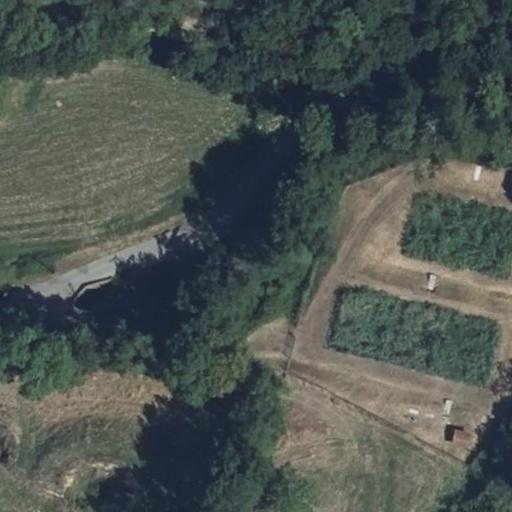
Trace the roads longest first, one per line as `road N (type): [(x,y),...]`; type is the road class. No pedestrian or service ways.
road 1 (unclassified): [(0,303),(179,235),(328,109),(511,80)]
road 2 (track): [(282,74),(144,53),(0,50)]
